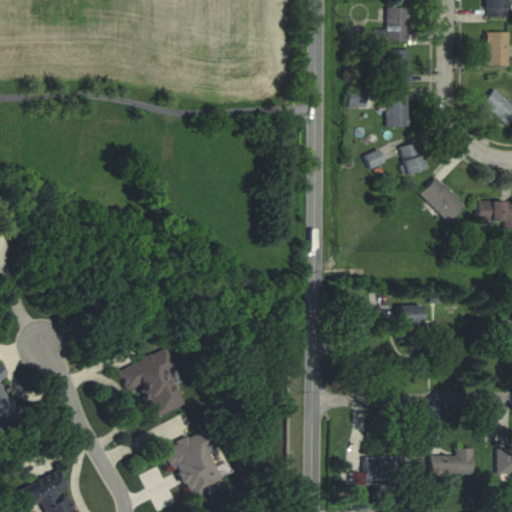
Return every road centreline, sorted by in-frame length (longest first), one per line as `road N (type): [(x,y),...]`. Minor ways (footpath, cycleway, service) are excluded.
road 1 (tertiary): [(311,511),(316,0)]
road 2 (residential): [(511,396),(311,399)]
road 3 (residential): [(446,0),(451,117),(472,145),(511,156)]
road 4 (residential): [(123,511),(124,498),(44,348)]
